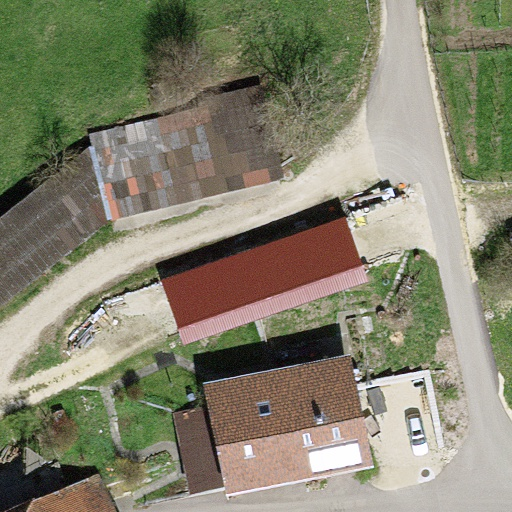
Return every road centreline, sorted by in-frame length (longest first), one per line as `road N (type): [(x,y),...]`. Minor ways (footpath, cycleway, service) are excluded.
road 1 (track): [(399,0),(422,152),(478,364),(497,500)]
road 2 (track): [(422,152),(113,258),(46,306),(0,357)]
road 3 (unclassified): [(374,511),(511,500)]
